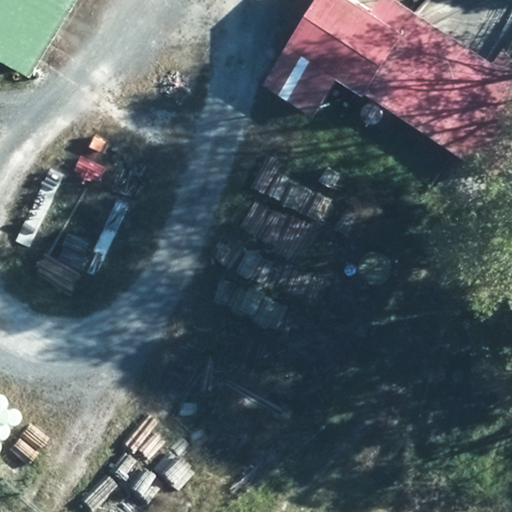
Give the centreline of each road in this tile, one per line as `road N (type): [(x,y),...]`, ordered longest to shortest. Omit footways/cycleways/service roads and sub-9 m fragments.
road 1 (track): [(0,375),(74,385),(156,278),(209,148),(288,0)]
road 2 (track): [(146,0),(46,99),(0,166)]
road 3 (track): [(74,385),(76,446),(34,511)]
